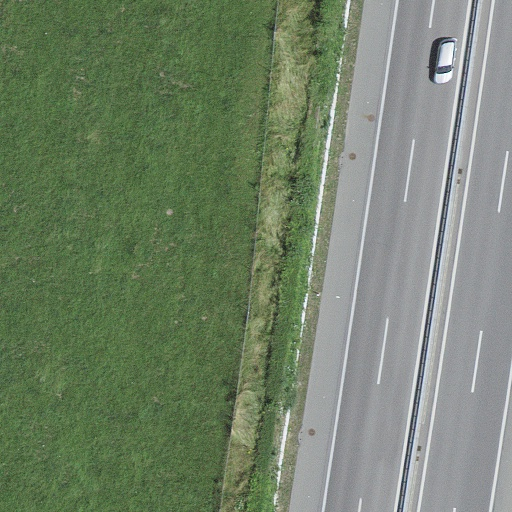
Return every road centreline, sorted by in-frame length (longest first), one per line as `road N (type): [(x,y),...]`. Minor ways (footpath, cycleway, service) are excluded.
road 1 (motorway): [(431,0),(357,511)]
road 2 (motorway): [(455,511),(511,134)]
